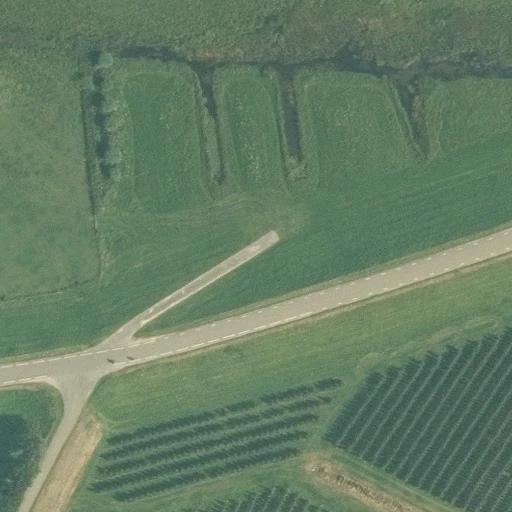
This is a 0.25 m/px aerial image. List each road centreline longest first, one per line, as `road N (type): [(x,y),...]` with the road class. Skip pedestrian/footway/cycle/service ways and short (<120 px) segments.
road 1 (unclassified): [(511,239),(214,334),(75,362)]
road 2 (unclassified): [(19,511),(73,411),(75,362)]
